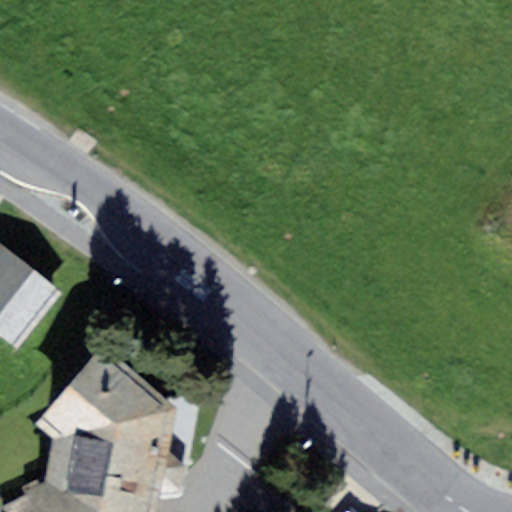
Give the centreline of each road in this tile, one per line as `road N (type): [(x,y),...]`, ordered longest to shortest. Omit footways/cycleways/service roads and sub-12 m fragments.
road 1 (tertiary): [(0,135),(83,188),(470,511)]
road 2 (unknown): [(193,511),(297,367)]
